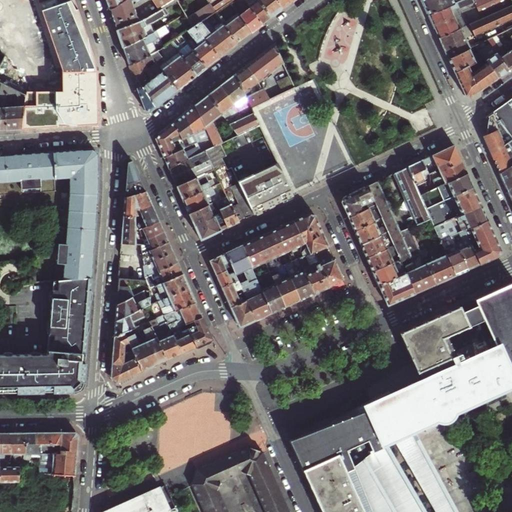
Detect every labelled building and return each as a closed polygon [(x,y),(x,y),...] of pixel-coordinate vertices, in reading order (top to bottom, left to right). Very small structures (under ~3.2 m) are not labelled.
[(35,0),(61,70),(61,88),(25,91),(25,95),(22,106),(20,129),(45,128),(95,124),(96,77),(96,62),(74,0),(35,0)] [(109,10),(122,0),(105,0),(107,2),(109,10)] [(115,26),(116,30),(138,21),(136,14),(143,11),(141,8),(138,1),(140,0),(152,0),(159,10),(164,7),(176,0),(122,0),(109,10),(112,17),(115,26)] [(187,17),(193,26),(215,13),(223,6),(228,3),(231,0),(206,0),(209,3),(187,17)] [(271,18),(257,0),(244,0),(249,7),(262,25),(267,21),(271,18)] [(257,0),(271,18),(276,14),(282,10),(274,0),(257,0)] [(290,0),(274,0),(282,10),(288,5),(292,2),(290,0)] [(421,0),(424,5),(428,14),(460,0),(421,0)] [(475,3),(474,0),(460,0),(428,14),(431,22),(453,13),(452,11),(458,8),(459,9),(461,9),(475,3)] [(480,19),(487,16),(496,12),(505,8),(511,4),(511,2),(510,0),(474,0),(475,3),(461,9),(459,9),(458,8),(452,11),(453,13),(455,19),(472,11),(475,10),(480,19)] [(251,34),(237,16),(232,8),(228,3),(223,6),(233,19),(226,24),(223,19),(220,21),(223,26),(236,45),(243,39),(251,34)] [(144,18),(138,21),(116,30),(120,40),(122,48),(154,33),(150,24),(168,13),(164,7),(159,10),(144,18)] [(249,7),(237,16),(251,34),(257,29),(262,25),(249,7)] [(511,21),(505,8),(496,12),(502,25),(508,23),(511,21)] [(475,10),(472,11),(476,21),(478,20),(480,19),(475,10)] [(472,11),(455,19),(434,28),(436,33),(438,38),(461,27),(469,24),(476,21),(472,11)] [(502,25),(496,12),(487,16),(493,30),(498,27),(502,25)] [(453,13),(431,22),(434,28),(455,19),(453,13)] [(493,30),(487,16),(480,19),(478,20),(484,34),(489,32),(493,30)] [(478,20),(476,21),(469,24),(473,34),(468,37),(469,41),(479,36),(484,34),(478,20)] [(203,39),(209,36),(200,22),(193,26),(186,31),(193,39),(187,43),(188,44),(206,68),(213,63),(218,59),(203,39)] [(467,41),(469,41),(468,37),(473,34),(469,24),(461,27),(467,41)] [(166,26),(154,33),(122,48),(126,58),(129,66),(148,54),(156,50),(151,41),(168,31),(166,26)] [(236,45),(223,26),(209,36),(203,39),(218,59),(223,55),(234,47),(236,45)] [(461,27),(438,38),(443,48),(446,56),(447,58),(468,48),(470,48),(469,46),(467,41),(461,27)] [(511,40),(510,39),(505,31),(505,32),(496,36),(507,51),(511,57),(511,40)] [(206,68),(188,44),(183,48),(181,44),(175,49),(178,52),(196,76),(201,72),(206,68)] [(246,65),(235,74),(251,106),(252,108),(295,88),(274,44),(258,57),(246,65)] [(483,58),(485,63),(497,78),(502,75),(508,70),(499,58),(490,45),(478,52),(483,58)] [(196,76),(178,52),(166,60),(158,48),(156,50),(148,54),(161,71),(176,91),(187,83),(196,76)] [(471,55),(468,48),(447,58),(450,64),(454,73),(467,66),(475,62),(478,61),(483,58),(478,52),(471,55)] [(511,67),(511,57),(507,51),(499,58),(508,70),(511,67)] [(148,54),(129,66),(133,78),(136,88),(143,85),(144,84),(161,71),(148,54)] [(475,62),(467,66),(470,73),(476,69),(478,67),(477,65),(475,62)] [(497,78),(485,63),(478,67),(476,69),(487,85),(492,82),(497,78)] [(487,85),(476,69),(470,73),(467,66),(454,73),(464,96),(468,97),(471,98),(487,85)] [(144,84),(143,85),(155,108),(170,96),(176,91),(161,71),(144,84)] [(251,106),(235,74),(227,80),(220,86),(234,104),(237,102),(241,108),(246,105),(247,107),(251,106)] [(0,130),(3,131),(2,107),(6,95),(9,86),(1,82),(0,86),(0,130)] [(155,108),(143,85),(136,88),(139,96),(145,111),(147,111),(149,112),(155,108)] [(3,131),(20,129),(22,106),(25,95),(9,86),(6,95),(13,96),(12,106),(2,107),(3,131)] [(214,90),(207,95),(222,114),(228,123),(240,113),(234,104),(220,86),(214,90)] [(212,121),(222,114),(207,95),(201,100),(194,105),(209,137),(214,146),(221,143),(222,142),(212,121)] [(511,139),(511,97),(507,102),(493,112),(510,136),(511,139)] [(247,116),(241,108),(237,102),(234,104),(240,113),(244,117),(247,116)] [(189,109),(184,113),(197,141),(198,142),(209,137),(194,105),(189,109)] [(493,112),(491,113),(507,137),(510,136),(493,112)] [(179,117),(174,121),(186,146),(192,143),(197,141),(184,113),(179,117)] [(240,113),(228,123),(237,135),(252,128),(244,117),(240,113)] [(247,116),(244,117),(252,128),(259,125),(254,113),(247,116)] [(507,137),(491,113),(488,129),(485,133),(482,135),(489,149),(507,137)] [(186,146),(174,121),(158,134),(157,136),(156,139),(164,157),(184,147),(186,146)] [(511,163),(511,144),(507,137),(489,149),(491,155),(497,167),(499,173),(511,163)] [(208,149),(206,150),(214,168),(215,169),(223,165),(226,164),(223,157),(227,155),(221,143),(214,146),(208,149)] [(168,168),(197,154),(202,152),(199,145),(185,151),(184,147),(164,157),(166,162),(168,168)] [(428,175),(430,174),(436,172),(435,170),(438,169),(439,171),(462,161),(458,154),(455,147),(452,146),(427,157),(422,160),(428,175)] [(67,278),(88,277),(91,276),(92,256),(94,227),(96,210),(97,184),(97,183),(97,168),(97,152),(94,149),(28,154),(0,155),(0,182),(21,181),(22,190),(42,188),(41,180),(61,179),(65,243),(57,243),(58,263),(66,263),(67,278)] [(172,175),(176,186),(205,172),(214,168),(206,150),(202,152),(197,154),(168,168),(172,175)] [(127,162),(126,179),(139,177),(132,160),(127,162)] [(416,163),(407,167),(420,195),(426,192),(431,190),(430,187),(430,181),(430,174),(428,175),(422,160),(416,163)] [(462,161),(439,171),(442,178),(438,178),(430,181),(430,187),(431,190),(441,185),(467,173),(464,167),(462,161)] [(240,184),(255,214),(275,205),(294,196),(277,162),(239,180),(240,184)] [(506,187),(510,196),(511,194),(511,163),(499,173),(506,187)] [(233,187),(223,165),(215,169),(221,182),(224,187),(227,195),(240,221),(248,218),(255,214),(240,184),(233,187)] [(417,224),(430,218),(426,209),(420,195),(407,167),(401,170),(394,173),(417,224)] [(179,191),(182,199),(212,186),(216,184),(213,178),(209,180),(205,172),(176,186),(179,191)] [(470,181),(467,173),(441,185),(444,192),(441,193),(444,201),(448,199),(474,188),(470,181)] [(126,179),(125,197),(145,192),(142,184),(139,177),(126,179)] [(410,258),(415,255),(419,254),(408,228),(400,232),(377,181),(367,186),(375,205),(382,219),(383,222),(385,227),(388,233),(394,246),(395,249),(397,254),(400,259),(401,262),(410,258)] [(185,206),(188,213),(215,201),(216,201),(219,199),(212,186),(182,199),(185,206)] [(341,202),(348,217),(375,205),(367,186),(355,192),(343,197),(341,202)] [(474,188),(448,199),(456,217),(482,206),(478,198),(474,188)] [(125,197),(123,216),(136,217),(137,210),(140,209),(143,215),(154,210),(150,202),(145,192),(125,197)] [(432,206),(426,192),(420,195),(426,209),(432,206)] [(240,221),(227,195),(219,199),(216,201),(217,204),(220,209),(221,212),(228,227),(234,224),(240,221)] [(191,220),(194,225),(221,212),(220,209),(217,204),(216,201),(215,201),(188,213),(191,220)] [(351,224),(354,231),(382,219),(375,205),(348,217),(351,224)] [(464,221),(467,229),(488,220),(485,214),(482,206),(456,217),(458,220),(460,219),(464,221)] [(143,228),(159,221),(156,216),(154,210),(143,215),(139,218),(140,229),(143,228)] [(221,212),(194,225),(197,232),(200,240),(228,227),(221,212)] [(305,243),(323,234),(321,231),(314,215),(309,213),(303,216),(293,221),(304,243),(305,243)] [(136,217),(123,216),(123,228),(122,243),(139,244),(143,244),(142,240),(142,237),(140,229),(139,218),(136,217)] [(358,239),(360,245),(388,233),(385,227),(378,231),(375,226),(383,222),(382,219),(354,231),(358,239)] [(460,219),(458,220),(463,232),(465,230),(467,229),(464,221),(460,219)] [(488,220),(467,229),(465,230),(468,237),(474,235),(475,238),(493,231),(491,226),(488,220)] [(161,227),(159,221),(143,228),(146,235),(142,237),(142,240),(146,238),(163,231),(161,227)] [(248,242),(241,246),(251,268),(259,265),(264,275),(269,273),(273,271),(273,269),(270,268),(268,269),(265,262),(272,259),(275,267),(276,268),(277,269),(284,266),(286,265),(286,263),(283,263),(282,263),(278,256),(303,244),(304,243),(293,221),(288,224),(274,230),(260,237),(248,242)] [(378,231),(385,227),(383,222),(375,226),(378,231)] [(444,223),(434,227),(441,241),(451,237),(444,223)] [(166,237),(163,231),(146,238),(149,246),(144,249),(146,252),(168,242),(166,237)] [(497,241),(493,231),(475,238),(473,240),(470,241),(471,245),(480,265),(499,256),(501,250),(497,241)] [(388,233),(360,245),(363,251),(366,258),(386,249),(390,248),(394,246),(388,233)] [(472,269),(480,265),(471,245),(466,247),(460,233),(452,236),(468,271),(472,269)] [(311,254),(328,246),(323,234),(305,243),(308,248),(311,254)] [(461,273),(468,271),(452,236),(451,237),(441,241),(446,252),(447,250),(446,249),(449,248),(451,252),(446,254),(456,276),(461,273)] [(168,242),(146,252),(141,254),(144,266),(146,265),(154,261),(173,253),(171,248),(168,242)] [(242,272),(246,281),(248,285),(256,281),(255,279),(256,279),(255,275),(251,268),(241,246),(234,249),(226,253),(232,268),(235,274),(242,272)] [(298,260),(313,294),(322,290),(330,287),(317,259),(331,253),(328,246),(311,254),(298,260)] [(369,264),(372,271),(392,262),(400,259),(397,254),(389,257),(386,249),(366,258),(369,264)] [(150,275),(159,272),(178,263),(176,259),(173,253),(154,261),(156,266),(145,271),(146,277),(150,275)] [(212,267),(216,275),(232,268),(226,253),(210,261),(212,267)] [(344,280),(331,253),(317,259),(330,287),(337,284),(344,280)] [(446,254),(423,264),(433,286),(445,281),(446,280),(456,276),(446,254)] [(415,268),(410,258),(401,262),(406,273),(415,294),(419,292),(433,286),(423,264),(415,268)] [(400,259),(392,262),(398,277),(406,273),(401,262),(400,259)] [(284,266),(300,300),(306,297),(313,294),(298,260),(296,261),(288,265),(286,265),(284,266)] [(392,262),(372,271),(375,279),(378,285),(387,281),(393,279),(398,277),(392,262)] [(149,289),(153,287),(182,274),(180,270),(178,263),(159,272),(160,276),(152,280),(150,275),(146,277),(147,280),(149,289)] [(269,273),(285,307),(293,303),(300,300),(284,266),(277,269),(273,271),(269,273)] [(222,288),(238,280),(235,274),(232,268),(216,275),(219,281),(222,288)] [(277,310),(285,307),(269,273),(264,275),(259,277),(256,279),(255,279),(256,281),(271,313),(277,310)] [(388,306),(415,294),(406,273),(398,277),(393,279),(395,283),(389,286),(387,281),(378,285),(383,297),(388,306)] [(153,287),(159,301),(189,288),(186,281),(182,274),(153,287)] [(0,354),(0,390),(9,390),(29,390),(47,389),(70,389),(73,389),(75,388),(78,386),(79,384),(80,381),(81,370),(82,347),(85,316),(86,295),(87,288),(88,277),(67,278),(57,279),(56,287),(51,287),(46,353),(0,354)] [(118,289),(130,290),(135,291),(138,290),(140,288),(141,280),(119,279),(118,289)] [(224,294),(227,301),(242,295),(244,294),(240,284),(238,281),(238,280),(222,288),(224,294)] [(242,283),(240,284),(244,294),(247,300),(256,320),(263,317),(271,313),(256,281),(248,285),(246,281),(242,283)] [(511,283),(475,300),(467,303),(460,306),(400,333),(420,377),(423,385),(380,409),(378,406),(365,410),(382,447),(390,444),(397,441),(402,438),(399,430),(402,429),(436,413),(437,413),(440,419),(507,390),(503,382),(511,377),(511,283)] [(149,289),(149,292),(150,297),(151,302),(154,301),(155,303),(159,301),(153,287),(149,289)] [(163,316),(195,302),(192,297),(189,288),(159,301),(155,303),(152,305),(159,318),(161,317),(163,316)] [(117,297),(117,304),(129,298),(130,290),(118,289),(117,297)] [(142,293),(133,297),(136,304),(145,300),(142,293)] [(243,298),(242,295),(227,301),(239,327),(248,323),(256,320),(247,300),(241,302),(240,299),(243,298)] [(116,320),(152,305),(151,302),(150,297),(145,300),(136,304),(133,297),(129,298),(117,304),(116,313),(116,320)] [(199,310),(195,302),(163,316),(165,319),(168,327),(170,330),(185,324),(201,317),(199,310)] [(159,318),(152,305),(116,320),(115,329),(114,337),(124,333),(131,330),(133,328),(136,327),(139,326),(149,322),(155,319),(159,318)] [(155,319),(158,327),(152,329),(166,360),(174,357),(181,354),(170,330),(168,327),(165,319),(163,316),(161,317),(159,318),(155,319)] [(212,340),(201,317),(185,324),(196,347),(204,343),(212,340)] [(150,340),(143,343),(154,366),(160,363),(166,360),(152,329),(158,327),(155,319),(149,322),(151,327),(143,331),(145,337),(150,340)] [(196,347),(185,324),(170,330),(181,354),(188,350),(196,347)] [(124,333),(126,338),(133,335),(131,330),(124,333)] [(117,382),(142,371),(132,350),(127,352),(130,360),(128,361),(127,358),(122,360),(123,354),(124,345),(128,343),(126,338),(124,333),(114,337),(113,354),(111,377),(117,382)] [(132,350),(142,371),(148,369),(154,366),(143,343),(138,346),(137,340),(135,334),(133,335),(126,338),(128,343),(132,350)] [(321,511),(428,511),(390,444),(382,447),(365,410),(314,430),(298,436),(289,439),(321,511)] [(428,511),(449,511),(402,429),(399,430),(402,438),(397,441),(390,444),(428,511)] [(3,433),(0,433),(0,462),(9,462),(11,454),(11,445),(9,445),(9,433),(3,433)] [(13,433),(9,433),(9,445),(11,445),(11,454),(15,454),(15,459),(18,459),(18,461),(21,461),(21,460),(21,453),(25,453),(25,433),(21,433),(13,433)] [(21,453),(21,460),(36,460),(36,433),(30,433),(25,433),(25,453),(21,453)] [(75,433),(36,433),(36,460),(40,460),(40,453),(60,453),(61,450),(77,451),(77,444),(78,436),(77,435),(75,433)] [(199,468),(195,470),(193,477),(190,485),(203,511),(227,511),(218,493),(222,482),(241,473),(251,478),(266,511),(288,511),(287,507),(285,502),(280,492),(278,487),(273,477),(271,472),(262,452),(254,449),(247,447),(240,450),(206,465),(199,468)] [(76,458),(77,451),(61,450),(60,453),(40,453),(40,460),(40,461),(44,461),(53,462),(76,464),(76,458)] [(76,464),(53,462),(52,474),(65,475),(75,476),(75,470),(76,464)] [(9,467),(0,467),(0,482),(10,482),(9,467)] [(9,467),(10,482),(21,482),(21,467),(9,467)] [(135,497),(128,500),(111,507),(106,510),(100,511),(176,511),(175,509),(170,511),(159,486),(145,493),(135,497)]
